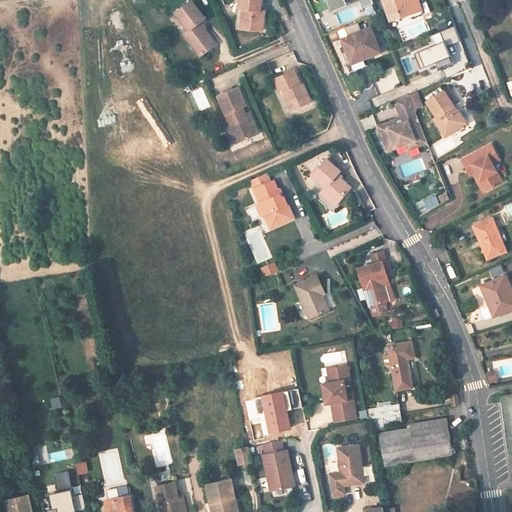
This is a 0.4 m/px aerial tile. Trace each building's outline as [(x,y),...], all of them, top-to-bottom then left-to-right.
[(262,31),(265,7),(261,7),(261,0),(240,0),(240,5),(243,5),(241,28),(262,31)] [(325,0),(330,11),(346,5),(344,1),(347,0),(358,0),(362,8),(373,3),(371,0),(325,0)] [(421,11),(417,0),(383,0),(391,21),(421,11)] [(434,9),(439,30),(451,27),(443,0),(433,0),(435,8),(434,9)] [(215,49),(200,28),(204,25),(189,5),(172,16),(190,41),(186,44),(198,61),(215,49)] [(380,52),(370,28),(342,39),(352,63),(380,52)] [(438,68),(451,62),(440,34),(430,38),(433,46),(412,54),(419,71),(436,64),(438,68)] [(119,61),(140,59),(139,40),(118,42),(119,61)] [(305,102),(298,86),(294,86),(286,71),(269,79),(276,94),(280,95),(287,110),(305,102)] [(191,90),(200,111),(212,106),(203,86),(191,90)] [(244,121),(239,109),(243,107),(235,91),(213,101),(232,141),(241,138),(244,142),(256,136),(249,119),(244,121)] [(468,117),(461,106),(458,108),(448,91),(430,103),(442,119),(438,122),(448,136),(459,127),(457,124),(468,117)] [(396,149),(407,145),(415,142),(419,147),(428,144),(407,94),(400,98),(394,101),(403,123),(398,125),(396,120),(378,128),(384,143),(392,140),(396,149)] [(396,149),(392,140),(384,143),(387,152),(396,149)] [(419,147),(415,142),(407,145),(409,151),(419,147)] [(505,179),(494,160),(500,157),(492,142),(463,159),(468,167),(474,164),(488,189),(505,179)] [(336,208),(349,194),(333,180),(337,175),(324,164),(310,178),(324,190),(321,194),(335,208),(336,208)] [(269,182),(265,174),(257,178),(260,186),(269,182)] [(289,214),(281,197),(278,196),(271,182),(269,182),(260,186),(257,178),(250,181),(254,189),(252,190),(259,205),(256,207),(260,217),(263,215),(266,223),(289,214)] [(335,208),(321,194),(317,197),(331,211),(335,208)] [(429,209),(441,206),(439,195),(426,198),(429,209)] [(511,203),(502,207),(507,218),(511,216),(511,203)] [(459,212),(456,206),(449,210),(452,215),(459,212)] [(260,217),(256,207),(250,210),(253,219),(260,217)] [(510,242),(496,211),(477,220),(491,250),(510,242)] [(389,313),(379,280),(390,277),(386,262),(391,261),(388,251),(372,256),(374,265),(355,271),(371,319),(389,313)] [(262,267),(265,277),(280,271),(276,262),(262,267)] [(490,268),(492,277),(505,274),(503,265),(490,268)] [(320,299),(325,297),(317,278),(295,288),(309,321),(326,314),(320,299)] [(511,311),(511,288),(508,279),(490,287),(494,297),(491,299),(498,317),(511,311)] [(390,321),(393,330),(405,326),(402,317),(390,321)] [(410,362),(416,361),(412,343),(390,346),(399,391),(415,389),(410,362)] [(328,386),(321,387),(324,408),(331,407),(334,423),(357,419),(353,391),(344,393),(343,384),(348,383),(345,367),(326,370),(328,386)] [(490,383),(500,379),(496,369),(486,373),(490,383)] [(291,409),(287,392),(262,397),(270,434),(290,429),(286,410),(291,409)] [(61,397),(52,398),(54,410),(62,408),(61,397)] [(373,425),(402,424),(401,405),(372,407),(373,425)] [(454,458),(448,420),(412,425),(414,437),(382,442),(386,468),(454,458)] [(362,482),(356,445),(336,448),(339,473),(327,475),(331,496),(343,494),(342,486),(362,482)] [(70,451),(49,453),(49,460),(70,459),(70,451)] [(237,452),(239,469),(251,467),(249,451),(237,452)] [(262,458),(270,495),(298,490),(290,453),(262,458)] [(73,496),(67,472),(54,475),(58,493),(50,495),(53,510),(57,509),(57,511),(73,511),(76,511),(73,496)] [(187,511),(186,502),(180,504),(176,486),(161,490),(165,511),(187,511)] [(239,506),(235,487),(207,493),(211,511),(232,511),(232,507),(239,506)] [(32,511),(28,490),(8,496),(11,511),(32,511)] [(73,496),(76,511),(85,509),(82,494),(73,496)] [(134,511),(131,497),(108,501),(110,511),(134,511)]
